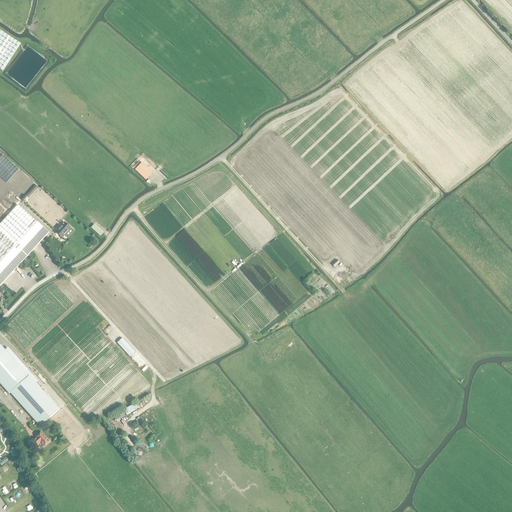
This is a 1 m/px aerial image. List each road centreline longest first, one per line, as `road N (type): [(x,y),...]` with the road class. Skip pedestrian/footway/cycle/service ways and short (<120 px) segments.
road 1 (track): [(164,380),(63,271)]
road 2 (track): [(490,145),(393,35)]
